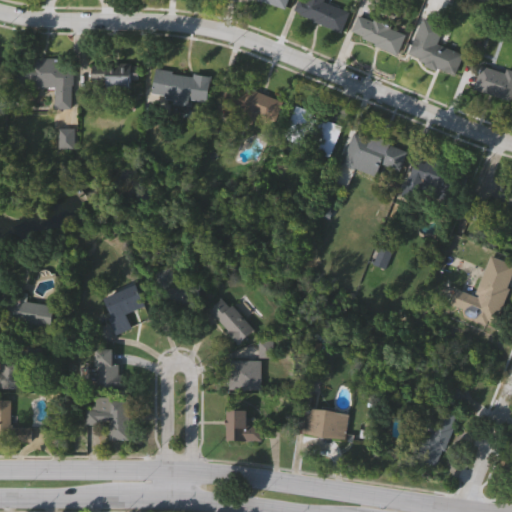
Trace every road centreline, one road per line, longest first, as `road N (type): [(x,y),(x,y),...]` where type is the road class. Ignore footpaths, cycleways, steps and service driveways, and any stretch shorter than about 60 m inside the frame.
road 1 (residential): [(511,141),(226,30),(0,11)]
road 2 (primary): [(477,511),(231,475),(0,470)]
road 3 (residential): [(190,501),(192,382),(183,360),(165,376),(164,500)]
road 4 (primary): [(0,498),(190,501),(286,511)]
road 5 (residential): [(462,511),(511,383)]
